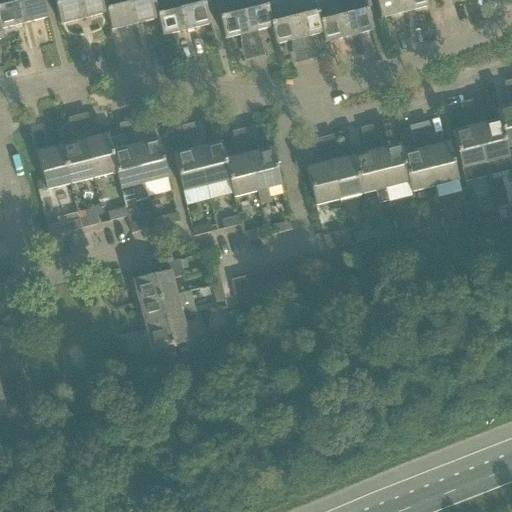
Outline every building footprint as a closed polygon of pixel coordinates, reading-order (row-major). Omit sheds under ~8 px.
[(0,0),(0,30),(23,25),(16,0),(0,0)] [(16,0),(23,25),(46,19),(41,0),(16,0)] [(52,0),(59,26),(83,20),(78,0),(52,0)] [(78,0),(83,20),(106,14),(102,0),(78,0)] [(110,31),(134,25),(127,0),(102,0),(106,14),(110,31)] [(127,0),(134,25),(157,20),(152,0),(127,0)] [(161,37),(185,31),(177,0),(152,0),(157,20),(161,37)] [(177,0),(185,31),(209,25),(204,6),(202,0),(177,0)] [(221,0),(214,2),(219,21),(224,40),(247,34),(238,0),(221,0)] [(238,0),(247,34),(270,28),(271,28),(266,8),(264,0),(238,0)] [(275,46),(299,40),(289,0),(264,0),(266,8),(271,28),(270,28),(275,46)] [(289,0),(299,40),(321,34),(322,34),(315,6),(313,0),(289,0)] [(324,44),(348,38),(338,0),(313,0),(315,6),(322,34),(321,34),(324,44)] [(338,0),(348,38),(371,32),(363,0),(338,0)] [(374,0),(380,19),(403,13),(400,0),(374,0)] [(400,0),(403,13),(427,7),(425,0),(400,0)] [(511,107),(496,112),(498,122),(498,121),(505,149),(511,147),(511,107)] [(89,114),(70,119),(75,141),(95,136),(89,114)] [(511,172),(508,159),(505,149),(498,121),(498,122),(475,127),(488,178),(511,172)] [(464,184),(488,178),(475,127),(451,133),(464,184)] [(146,197),(170,191),(154,128),(141,132),(144,145),(134,148),(143,185),(146,197)] [(92,179),(115,174),(116,174),(111,154),(111,153),(108,139),(107,136),(83,142),(92,179)] [(123,151),(119,137),(108,139),(111,153),(111,154),(116,174),(115,174),(120,191),(124,205),(147,200),(146,197),(143,185),(134,148),(123,151)] [(69,185),(92,179),(83,142),(60,148),(69,185)] [(205,187),(228,181),(229,181),(224,161),(225,161),(220,144),(196,150),(205,187)] [(434,188),(457,182),(448,144),(424,150),(434,188)] [(385,189),(407,184),(408,184),(401,156),(402,156),(399,146),(375,152),(385,189)] [(45,191),(69,185),(60,148),(36,154),(45,191)] [(181,193),(205,187),(196,150),(172,156),(181,193)] [(260,205),(270,202),(267,190),(280,187),(271,150),(247,156),(256,193),(260,205)] [(410,194),(434,188),(424,150),(402,156),(401,156),(408,184),(407,184),(410,194)] [(388,202),(385,189),(375,152),(352,158),(361,195),(374,192),(378,205),(388,202)] [(233,199),(256,193),(247,156),(225,161),(224,161),(229,181),(228,181),(233,199)] [(338,201),(361,195),(352,158),(329,164),(338,201)] [(314,207),(338,201),(329,164),(305,170),(314,207)] [(470,222),(472,222),(479,220),(475,205),(471,202),(466,204),(470,222)] [(470,222),(466,204),(459,206),(456,210),(462,234),(474,231),(472,222),(470,222)] [(109,222),(126,218),(124,209),(107,213),(109,222)] [(80,230),(98,225),(96,216),(78,221),(80,230)] [(161,228),(178,223),(176,216),(159,220),(161,228)] [(223,230),(240,226),(238,217),(221,222),(223,230)] [(401,232),(418,228),(416,219),(399,223),(401,232)] [(63,234),(80,230),(78,221),(61,225),(63,234)] [(131,235),(138,233),(148,231),(146,223),(129,227),(131,235)] [(274,235),(291,231),(289,223),(272,227),(274,235)] [(193,237),(210,233),(208,225),(191,229),(193,237)] [(372,240),(390,235),(388,226),(370,230),(372,240)] [(429,229),(415,233),(415,235),(417,243),(431,239),(429,229)] [(244,243),(261,239),(259,230),(242,234),(244,243)] [(354,244),(372,240),(370,230),(352,235),(354,244)] [(325,251),(349,245),(346,232),(322,237),(325,251)] [(138,305),(175,296),(171,280),(183,277),(179,261),(167,264),(169,272),(132,281),(138,305)] [(294,291),(306,288),(300,264),(288,267),(294,291)] [(211,287),(220,285),(215,267),(207,269),(211,287)] [(282,294),(294,291),(288,267),(276,270),(282,294)] [(271,297),(282,294),(276,270),(265,273),(271,297)] [(259,299),(271,297),(265,273),(253,276),(259,299)] [(247,302),(259,299),(253,276),(241,279),(247,302)] [(236,305),(247,302),(241,279),(230,281),(236,305)] [(216,305),(224,303),(220,285),(211,287),(216,305)] [(144,328),(181,319),(175,296),(138,305),(144,328)] [(236,350),(249,346),(240,311),(227,314),(236,350)] [(145,371),(177,363),(173,347),(188,343),(181,319),(144,328),(151,352),(141,355),(145,371)]
